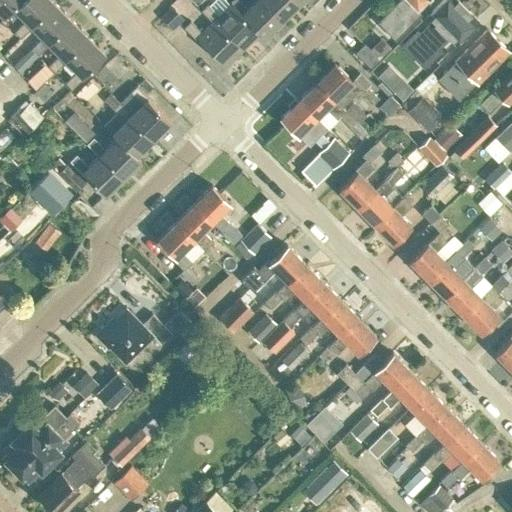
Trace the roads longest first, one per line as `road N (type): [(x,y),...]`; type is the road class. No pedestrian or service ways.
road 1 (residential): [(511,417),(223,123)]
road 2 (residential): [(0,368),(99,274),(109,228),(223,123)]
road 3 (residential): [(223,123),(350,0)]
road 4 (residential): [(223,123),(102,0)]
